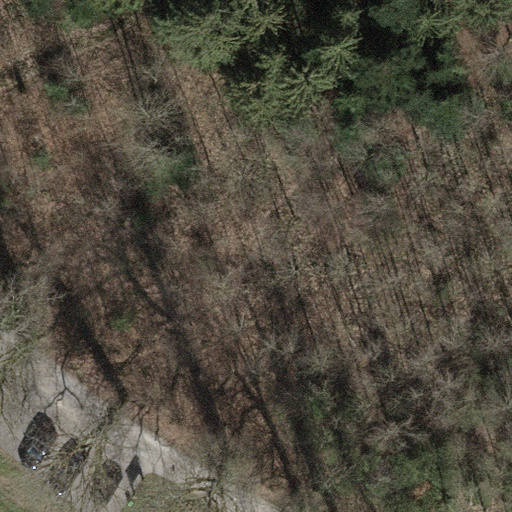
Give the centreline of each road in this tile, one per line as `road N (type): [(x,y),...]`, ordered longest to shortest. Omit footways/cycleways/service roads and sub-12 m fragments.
road 1 (residential): [(160,454),(0,329)]
road 2 (track): [(0,74),(52,56),(139,0)]
road 3 (track): [(160,454),(289,511)]
